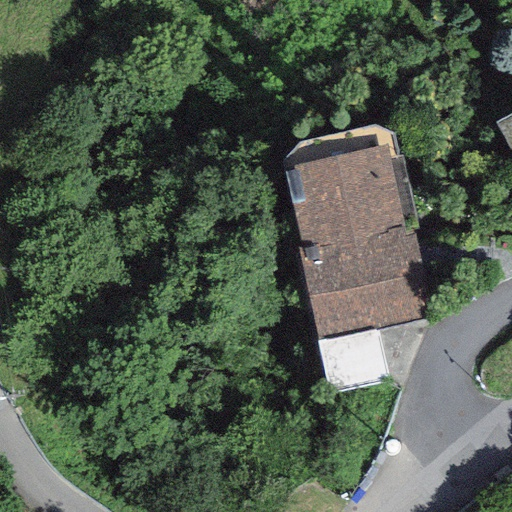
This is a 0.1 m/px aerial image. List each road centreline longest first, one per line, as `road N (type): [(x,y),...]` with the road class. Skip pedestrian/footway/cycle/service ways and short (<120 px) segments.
road 1 (residential): [(511,305),(451,344),(440,373),(442,402),(457,420)]
road 2 (residential): [(457,420),(378,511)]
